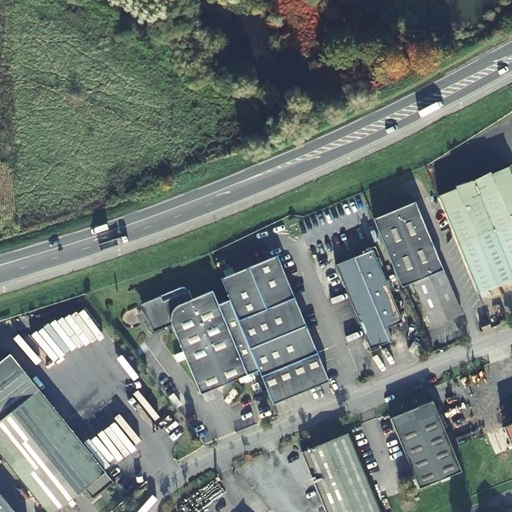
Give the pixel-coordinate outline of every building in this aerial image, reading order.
[(511,176),(509,168),(439,197),(480,294),(511,281),(511,176)] [(413,200),(372,217),(402,286),(414,280),(433,324),(461,312),(413,200)] [(400,321),(369,251),(335,266),(371,349),(392,339),(387,326),(400,321)] [(261,375),(273,404),(329,380),(277,255),(221,278),(230,299),(259,370),(261,375)] [(201,393),(259,370),(230,299),(218,304),(213,290),(192,298),(188,290),(163,300),(161,295),(141,303),(153,332),(172,324),(201,393)] [(479,326),(482,334),(491,330),(488,321),(479,326)] [(0,358),(0,452),(49,511),(53,511),(84,488),(91,496),(101,488),(112,480),(7,353),(0,358)] [(420,488),(462,471),(433,399),(390,417),(420,488)] [(380,511),(349,432),(302,451),(326,511),(380,511)] [(0,511),(17,511),(0,491),(0,511)]
